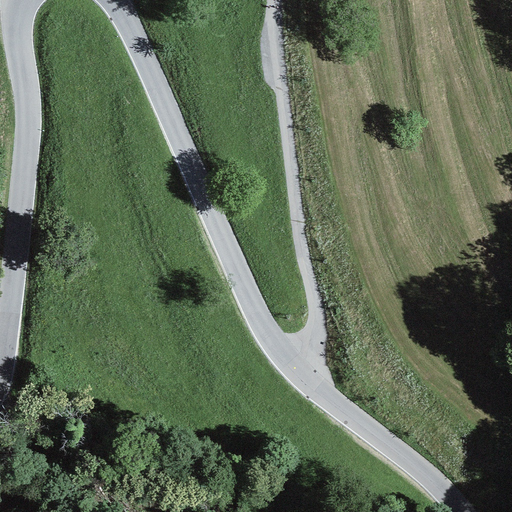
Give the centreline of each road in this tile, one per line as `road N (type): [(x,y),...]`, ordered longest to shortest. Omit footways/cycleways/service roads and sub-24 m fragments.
road 1 (tertiary): [(112,0),(251,311),(306,386)]
road 2 (residential): [(306,386),(318,325),(273,0)]
road 3 (tertiary): [(0,362),(26,111),(19,0)]
road 4 (tertiary): [(306,386),(389,444),(459,511)]
